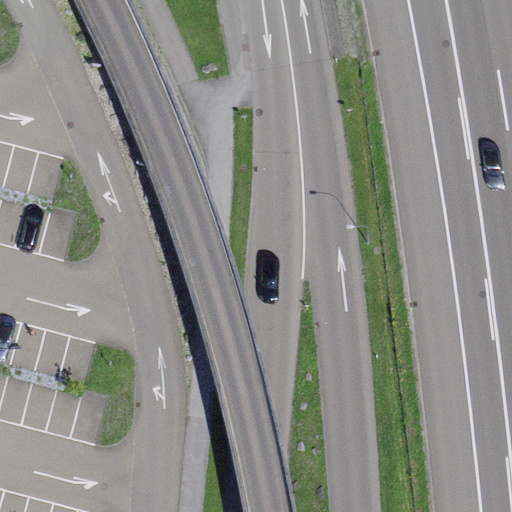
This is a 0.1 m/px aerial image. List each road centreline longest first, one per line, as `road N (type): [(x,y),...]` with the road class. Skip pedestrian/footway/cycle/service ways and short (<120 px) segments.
road 1 (secondary): [(358,511),(340,299),(299,118)]
road 2 (secondary): [(299,118),(262,511)]
road 3 (secondary): [(277,0),(299,118)]
